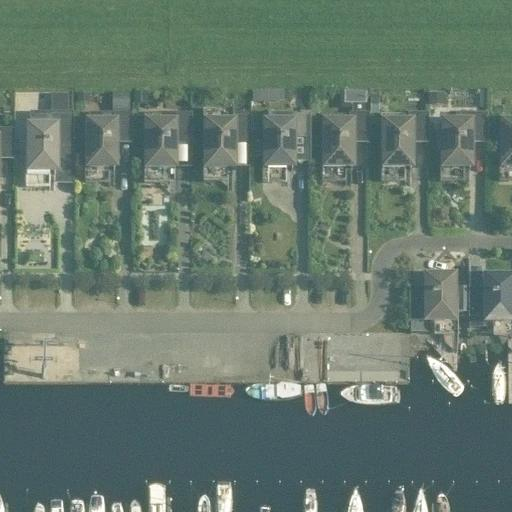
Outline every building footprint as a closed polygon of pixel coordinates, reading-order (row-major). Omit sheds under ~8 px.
[(428,96),(429,79),(414,79),(414,95),(428,96)] [(130,112),(88,113),(88,166),(113,166),(113,142),(130,142),(130,112)] [(147,166),(172,166),(172,142),(190,142),(190,112),(159,112),(159,124),(147,124),(147,166)] [(249,142),(249,112),(218,112),(218,124),(206,124),(206,166),(232,166),(232,142),(249,142)] [(265,166),(291,166),(291,142),(308,142),(308,112),(290,113),(290,124),(265,124),(265,166)] [(367,142),(367,112),(349,112),(349,124),(325,124),(325,166),(350,166),(350,142),(367,142)] [(384,166),(409,166),(409,142),(426,142),(426,112),(408,113),(408,124),(384,124),(384,166)] [(443,166),(468,166),(468,142),(486,142),(486,113),(455,113),(455,124),(443,124),(443,166)] [(29,170),(54,170),(54,158),(71,158),(71,116),(29,117),(29,170)] [(502,166),(511,166),(511,123),(502,124),(502,166)] [(0,158),(12,158),(12,128),(0,128),(0,158)] [(409,286),(409,321),(451,321),(451,278),(426,278),(426,286),(409,286)] [(478,327),(478,321),(511,321),(511,279),(485,279),(485,291),(468,291),(468,327),(478,327)]
